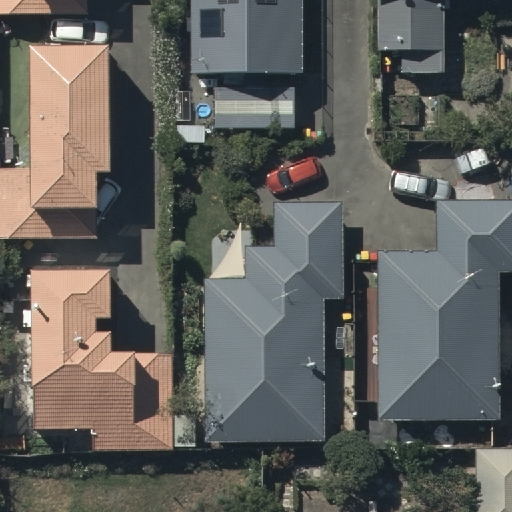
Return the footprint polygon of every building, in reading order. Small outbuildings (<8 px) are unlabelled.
[(0,0),(0,23),(88,24),(88,0),(0,0)] [(296,0),(188,0),(188,68),(297,68),(296,0)] [(373,0),(373,10),(375,10),(375,63),(401,63),(400,81),(443,81),(443,10),(509,10),(508,0),(373,0)] [(108,192),(108,47),(31,47),(31,178),(0,177),(0,246),(97,247),(97,192),(108,192)] [(435,258),(376,258),(376,429),(501,429),(501,278),(511,278),(511,208),(435,208),(435,258)] [(243,285),(204,285),(204,451),(325,451),(325,304),(342,304),(342,210),(272,210),(272,257),(243,257),(243,285)] [(110,274),(31,273),(30,440),(172,441),(172,364),(110,364),(110,350),(96,350),(96,337),(110,337),(110,274)] [(511,511),(511,447),(467,448),(466,511),(511,511)]
